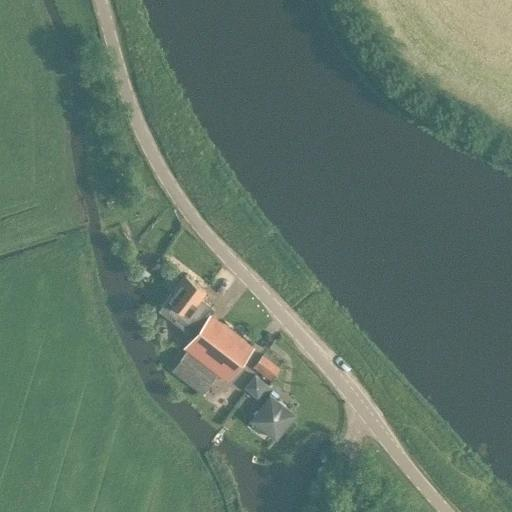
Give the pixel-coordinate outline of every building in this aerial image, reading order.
[(229,377),(252,348),(209,314),(214,308),(200,297),(205,290),(185,275),(161,305),(158,310),(193,338),(187,345),(229,377)] [(210,383),(217,373),(188,350),(180,360),(172,370),(202,393),(210,383)] [(280,367),(263,354),(262,354),(261,355),(253,365),(271,379),(280,367)] [(254,375),(244,387),(256,398),(266,385),(254,375)] [(299,416),(275,393),(251,417),(274,439),(299,416)]
